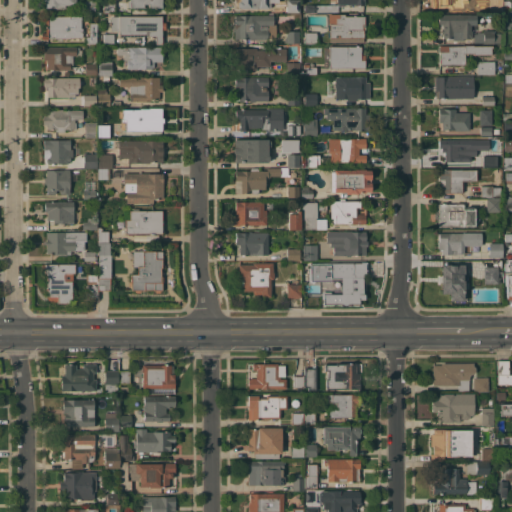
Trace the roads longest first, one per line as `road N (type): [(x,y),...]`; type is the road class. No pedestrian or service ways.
road 1 (residential): [(25,511),(12,307),(10,0)]
road 2 (residential): [(209,511),(196,0)]
road 3 (residential): [(394,511),(397,0)]
road 4 (secondary): [(13,332),(395,332)]
